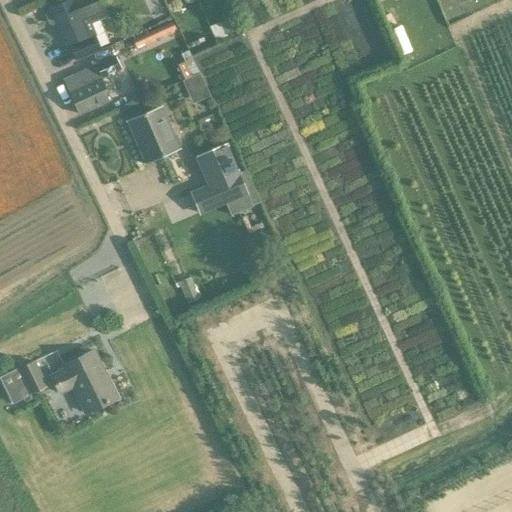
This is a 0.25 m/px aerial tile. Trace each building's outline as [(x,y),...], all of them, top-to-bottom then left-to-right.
[(48,24),(54,25),(56,25),(64,44),(66,43),(74,62),(100,50),(89,24),(103,18),(95,0),(70,0),(49,9),(47,10),(45,15),(48,24)] [(109,0),(101,3),(107,20),(141,7),(138,0),(109,0)] [(220,23),(225,35),(236,30),(230,18),(220,23)] [(171,21),(153,29),(157,37),(175,29),(171,21)] [(95,65),(63,80),(79,114),(111,100),(101,79),(121,69),(115,56),(95,65)] [(198,72),(181,81),(187,93),(204,85),(198,72)] [(145,164),(178,150),(177,146),(180,144),(176,134),(172,136),(164,118),(158,121),(153,110),(127,121),(145,164)] [(225,143),(201,153),(213,182),(206,185),(215,205),(225,201),(231,216),(252,207),(252,205),(246,192),(238,174),(238,172),(225,143)] [(115,398),(92,351),(62,366),(64,370),(52,376),(60,393),(72,387),(84,413),(115,398)] [(0,376),(0,379),(12,404),(47,387),(34,360),(0,376)]
